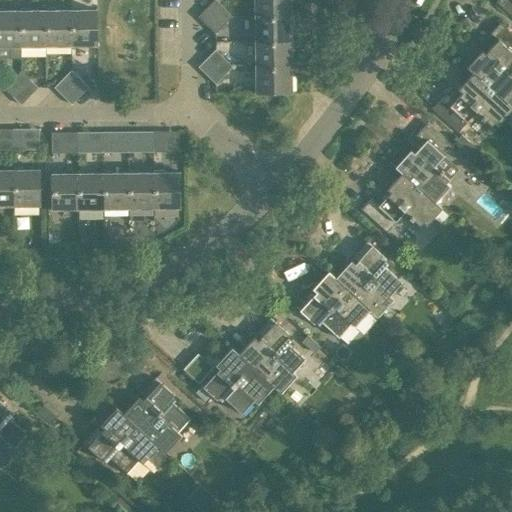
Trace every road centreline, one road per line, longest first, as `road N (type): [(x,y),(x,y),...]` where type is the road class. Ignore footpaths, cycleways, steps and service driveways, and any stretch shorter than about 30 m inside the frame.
road 1 (residential): [(0,309),(77,299),(158,270),(221,235),(273,189)]
road 2 (residential): [(273,189),(320,138),(408,0)]
road 3 (residential): [(0,114),(187,111)]
